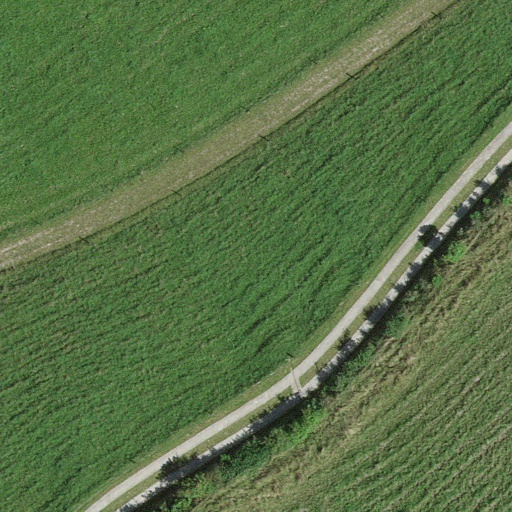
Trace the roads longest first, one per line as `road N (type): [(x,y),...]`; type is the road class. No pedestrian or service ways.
road 1 (track): [(511,138),(412,237),(335,341),(262,406),(89,511)]
road 2 (track): [(0,266),(98,221),(242,136),(439,0)]
